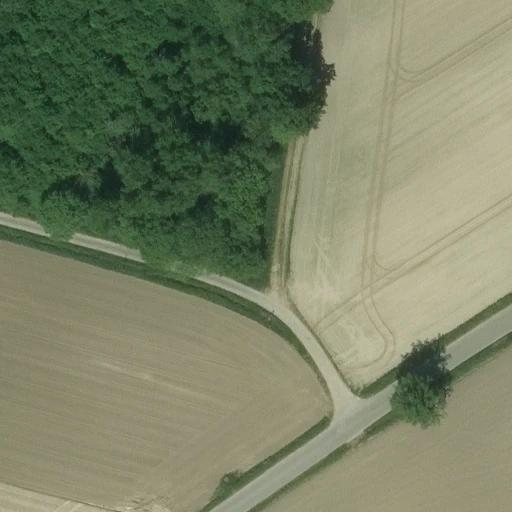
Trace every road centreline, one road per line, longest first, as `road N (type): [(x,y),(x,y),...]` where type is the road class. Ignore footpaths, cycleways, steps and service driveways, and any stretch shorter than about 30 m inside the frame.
road 1 (unclassified): [(228,511),(511,322)]
road 2 (track): [(282,315),(276,259),(308,0)]
